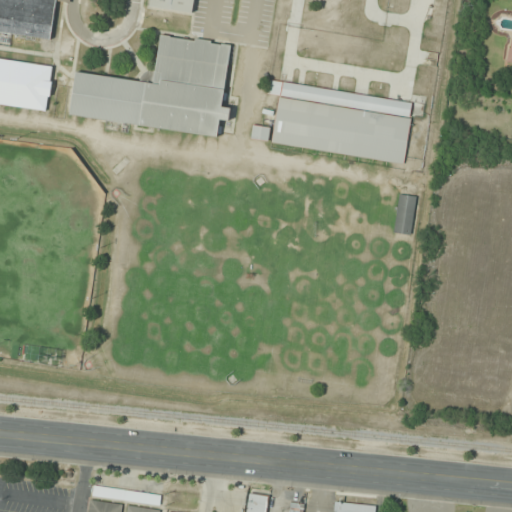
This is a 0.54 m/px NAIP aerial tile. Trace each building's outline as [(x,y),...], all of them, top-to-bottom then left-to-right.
[(0,0),(0,32),(51,39),(56,0),(71,2),(71,0),(0,0)] [(193,14),(194,0),(150,0),(149,7),(193,14)] [(70,116),(217,136),(219,119),(228,121),(230,109),(222,108),(231,45),(160,36),(154,83),(76,73),(70,116)] [(0,103),(48,110),(54,65),(0,57),(0,103)] [(271,144),(403,164),(413,103),(270,81),(268,94),(279,96),(271,144)] [(270,128),(253,125),(251,139),(268,142),(270,128)] [(393,233),(410,236),(416,197),(399,194),(393,233)] [(266,511),(269,497),(248,494),(246,511),(266,511)] [(87,511),(121,511),(122,504),(89,501),(87,511)] [(376,511),(377,506),(336,502),(335,511),(376,511)] [(288,511),(300,511),(301,504),(289,503),(288,511)]
